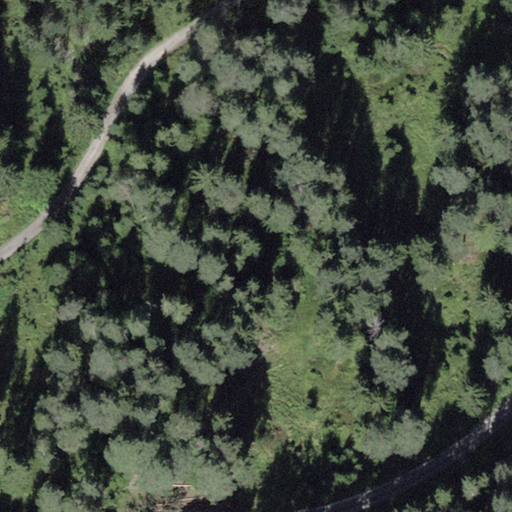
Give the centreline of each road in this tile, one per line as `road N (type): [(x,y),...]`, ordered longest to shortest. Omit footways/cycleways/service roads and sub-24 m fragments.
road 1 (track): [(222,0),(169,40),(73,184),(0,249)]
road 2 (track): [(304,511),(470,448),(511,405)]
